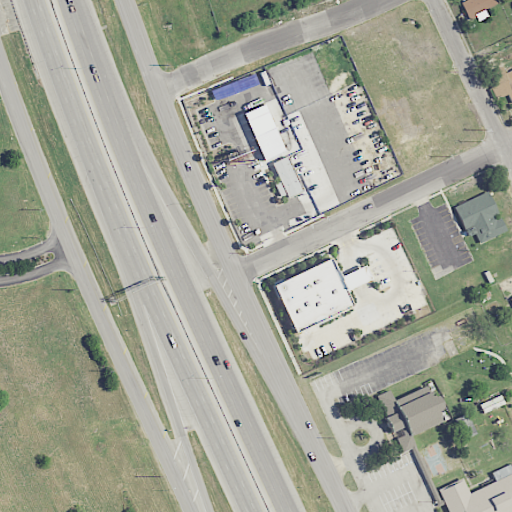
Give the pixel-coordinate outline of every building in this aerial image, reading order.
[(488,17),(484,9),(497,4),(495,0),(464,0),(460,2),(467,17),(475,14),(478,21),(488,17)] [(511,102),(511,69),(505,73),(502,66),(487,73),(498,98),(507,93),(511,103),(511,102)] [(251,132),(272,123),(264,105),(243,114),(251,132)] [(254,135),(263,165),(285,158),(276,128),(254,135)] [(284,198),(303,190),(286,155),(268,164),(284,198)] [(476,234),(480,242),(506,231),(488,190),(453,205),(467,238),(476,234)] [(291,332),(352,308),(332,258),(271,283),(291,332)] [(377,395),(399,452),(415,446),(410,434),(445,421),(431,384),(394,398),(390,389),(377,395)] [(476,433),(467,413),(455,419),(464,439),(476,433)] [(438,489),(448,511),(509,511),(511,511),(511,468),(510,464),(491,472),(495,481),(468,493),(462,478),(438,489)]
